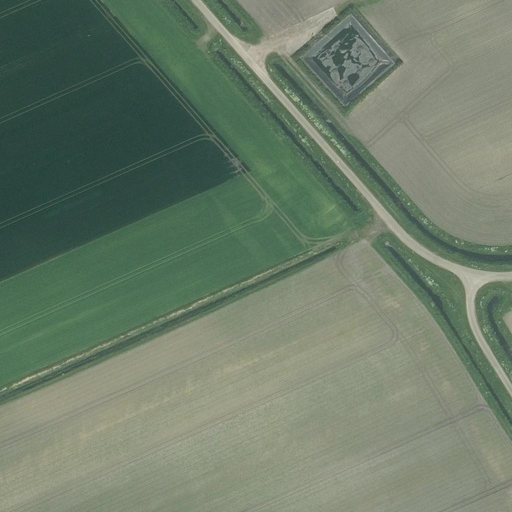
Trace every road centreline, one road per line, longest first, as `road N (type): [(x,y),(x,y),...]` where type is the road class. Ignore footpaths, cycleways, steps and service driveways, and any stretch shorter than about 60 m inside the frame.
road 1 (unclassified): [(472,273),(421,253),(402,236),(194,0)]
road 2 (unclassified): [(511,392),(470,317),(472,273)]
